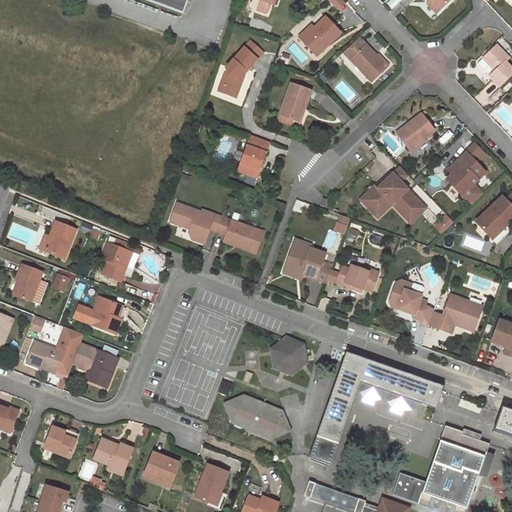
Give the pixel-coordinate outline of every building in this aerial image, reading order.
[(146,0),(183,13),(188,0),(146,0)] [(258,0),(255,9),(264,13),(266,11),(269,3),(270,0),(258,0)] [(428,0),(430,1),(438,11),(449,0),(428,0)] [(436,13),(438,11),(430,1),(427,3),(436,13)] [(340,32),(325,17),(314,28),(312,26),(299,38),(312,52),(325,38),(329,42),(340,32)] [(358,37),(343,52),(371,81),(386,66),(358,37)] [(316,55),(329,42),(325,38),(312,52),(316,55)] [(262,52),(249,41),(226,68),(228,70),(225,73),(220,86),(226,88),(230,92),(237,94),(243,76),(239,73),(245,67),(248,69),(262,52)] [(509,58),(497,46),(484,58),(478,64),(488,74),(492,71),(493,73),(490,76),(500,86),(511,73),(511,68),(506,62),(509,58)] [(243,76),(248,69),(245,67),(239,73),(243,76)] [(310,90),(291,83),(280,115),(299,122),(310,90)] [(235,98),(237,94),(230,92),(226,88),(220,86),(218,92),(235,98)] [(434,130),(422,114),(397,133),(410,150),(434,130)] [(270,142),(250,135),(239,164),(249,167),(246,175),(256,179),(270,142)] [(467,153),(459,160),(462,164),(454,172),(447,179),(471,205),(483,193),(473,183),(485,172),(467,153)] [(462,164),(459,160),(451,169),(454,172),(462,164)] [(249,167),(239,164),(237,171),(246,175),(249,167)] [(409,176),(400,167),(393,173),(401,183),(409,176)] [(401,183),(393,173),(378,188),(363,202),(377,218),(392,204),(407,220),(422,205),(401,183)] [(363,202),(378,188),(375,185),(360,199),(363,202)] [(511,206),(506,200),(502,196),(476,222),(490,236),(499,227),(500,229),(505,224),(511,217),(511,206)] [(201,212),(177,203),(170,221),(190,229),(189,232),(192,239),(204,243),(209,229),(214,215),(202,210),(201,212)] [(422,205),(407,220),(410,223),(426,208),(422,205)] [(222,218),(214,215),(209,229),(216,231),(222,218)] [(340,215),(335,231),(342,233),(347,218),(340,215)] [(216,231),(226,235),(224,239),(237,243),(236,246),(255,253),(262,232),(222,218),(216,231)] [(56,223),(51,237),(53,237),(47,252),(65,259),(76,230),(56,223)] [(92,227),(83,223),(80,231),(89,234),(92,227)] [(506,226),(505,224),(500,229),(499,227),(490,236),(493,239),(506,226)] [(43,251),(47,252),(53,237),(51,237),(49,236),(43,251)] [(134,247),(117,240),(114,246),(109,244),(103,259),(107,261),(102,274),(120,282),(134,247)] [(293,243),(310,249),(312,246),(295,240),(293,243)] [(317,279),(322,264),(326,254),(310,249),(293,243),(285,269),(295,272),(296,270),(299,271),(299,273),(304,274),(317,279)] [(326,282),(331,267),(322,264),(317,279),(326,282)] [(357,264),(356,267),(368,271),(368,273),(377,276),(378,272),(357,264)] [(368,271),(356,267),(351,265),(350,270),(343,267),(337,283),(353,289),(354,285),(363,288),(372,291),(377,276),(368,273),(368,271)] [(41,273),(22,266),(16,281),(20,283),(19,287),(18,286),(14,296),(31,302),(41,273)] [(295,272),(285,269),(283,273),(302,280),(304,274),(299,273),(299,271),(296,270),(295,272)] [(58,275),(54,287),(63,290),(68,278),(58,275)] [(39,281),(31,302),(39,305),(47,284),(39,281)] [(433,312),(434,309),(425,306),(427,301),(420,299),(421,296),(408,292),(411,285),(401,281),(396,284),(389,302),(391,307),(414,315),(414,317),(420,320),(421,323),(428,325),(433,312)] [(413,284),(411,285),(408,292),(421,296),(423,289),(422,287),(413,284)] [(433,312),(428,325),(452,333),(455,325),(457,321),(475,328),(483,306),(451,295),(444,315),(433,312)] [(98,297),(93,312),(98,313),(103,299),(98,297)] [(126,308),(103,299),(98,313),(93,312),(79,306),(74,319),(116,334),(126,308)] [(12,320),(0,315),(0,343),(3,345),(12,320)] [(32,316),(27,328),(38,333),(43,321),(32,316)] [(511,324),(499,319),(492,341),(507,346),(504,353),(511,355),(511,324)] [(71,323),(62,320),(61,324),(69,328),(71,323)] [(457,321),(455,325),(474,331),(475,328),(457,321)] [(304,345),(285,337),(270,349),(273,368),(292,375),(307,364),(304,345)] [(56,351),(35,343),(27,363),(44,369),(45,367),(56,371),(61,358),(54,356),(56,351)] [(116,358),(81,345),(73,365),(89,371),(86,380),(107,388),(111,376),(109,376),(116,358)] [(443,386),(346,352),(309,457),(331,465),(356,393),(360,382),(419,402),(436,409),(443,386)] [(360,382),(356,393),(359,395),(362,401),(374,405),(383,403),(390,411),(401,415),(414,414),(419,402),(360,382)] [(243,396),(233,400),(236,409),(228,412),(233,423),(243,428),(254,426),(259,434),(266,431),(270,438),(289,431),(281,411),(243,396)] [(482,406),(460,398),(458,405),(479,412),(482,406)] [(224,404),(228,412),(236,409),(233,400),(224,404)] [(0,407),(0,428),(10,432),(18,412),(6,407),(6,409),(0,407)] [(511,410),(502,407),(494,430),(511,435),(511,410)] [(68,424),(65,432),(64,436),(67,437),(72,426),(68,424)] [(392,494),(435,510),(437,505),(442,507),(440,511),(441,511),(464,511),(479,474),(482,475),(486,466),(482,465),(490,444),(462,434),(462,431),(445,426),(425,482),(399,473),(392,494)] [(65,432),(52,427),(44,448),(69,458),(76,440),(67,437),(64,436),(65,432)] [(94,459),(109,465),(123,471),(132,449),(122,445),(121,449),(118,448),(118,446),(101,440),(94,459)] [(144,474),(153,478),(154,476),(170,482),(178,463),(152,453),(144,474)] [(122,475),(123,471),(109,465),(107,469),(122,475)] [(228,473),(208,465),(195,497),(213,504),(218,491),(220,492),(228,473)] [(168,487),(170,482),(154,476),(153,478),(153,480),(168,487)] [(310,498),(315,483),(309,481),(303,496),(310,498)] [(350,511),(356,511),(361,499),(315,483),(310,498),(325,503),(350,511)] [(47,485),(41,504),(60,510),(63,502),(66,503),(69,492),(47,485)] [(222,493),(220,492),(218,491),(213,504),(217,506),(222,493)] [(260,502),(248,497),(242,511),(274,511),(278,504),(262,497),(260,502)] [(407,511),(409,508),(386,500),(382,511),(378,511),(364,506),(365,501),(361,499),(356,511),(350,511),(325,503),(321,511),(407,511)] [(149,503),(147,508),(156,511),(158,507),(149,503)]
